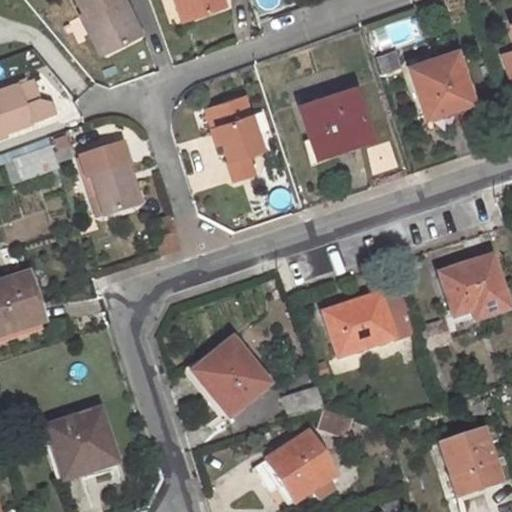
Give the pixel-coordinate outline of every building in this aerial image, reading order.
[(80,0),(87,13),(90,11),(107,44),(108,45),(110,46),(112,47),(114,47),(116,47),(143,33),(125,0),(80,0)] [(194,18),(187,0),(177,0),(185,21),(194,18)] [(228,6),(225,0),(187,0),(194,18),(228,6)] [(81,16),(101,54),(116,47),(114,47),(112,47),(110,46),(108,45),(107,44),(90,11),(87,13),(81,16)] [(473,101),(455,48),(407,65),(425,117),(473,101)] [(0,132),(55,113),(50,101),(37,97),(31,79),(0,89),(0,132)] [(368,137),(352,87),(296,106),(312,155),(368,137)] [(211,106),(235,180),(256,173),(249,152),(263,148),(246,95),(211,106)] [(52,139),(3,155),(13,185),(63,169),(52,139)] [(88,178),(101,219),(102,218),(135,208),(123,168),(127,167),(120,145),(77,159),(83,180),(88,178)] [(142,205),(129,166),(127,167),(123,168),(135,208),(142,205)] [(101,219),(88,178),(83,180),(81,180),(94,221),(101,219)] [(154,241),(173,235),(168,218),(149,224),(154,241)] [(159,256),(178,250),(176,244),(173,235),(154,241),(159,256)] [(501,301),(486,258),(435,276),(449,319),(501,301)] [(0,337),(38,325),(23,277),(0,284),(0,337)] [(390,340),(376,296),(319,316),(332,359),(390,340)] [(263,384),(228,342),(188,374),(224,417),(263,384)] [(279,399),(286,420),(321,408),(314,387),(279,399)] [(345,440),(351,418),(321,408),(315,430),(345,440)] [(115,464),(98,412),(43,429),(60,481),(115,464)] [(496,482),(480,433),(437,447),(454,497),(496,482)] [(333,477),(306,436),(264,463),(290,504),(333,477)]
